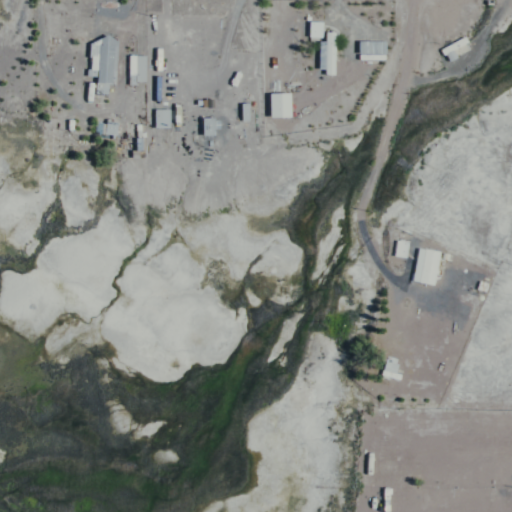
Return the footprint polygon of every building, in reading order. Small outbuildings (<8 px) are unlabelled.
[(310,32),(311,16),(297,16),(298,33),(310,32)] [(325,70),(325,27),(316,25),(315,35),(309,36),(308,63),(314,63),(315,70),(325,70)] [(102,77),(106,35),(95,30),(80,37),(78,49),(81,51),(79,63),(76,65),(77,71),(84,70),(84,76),(102,77)] [(321,41),(321,72),(337,72),(337,32),(327,32),(327,41),(321,41)] [(466,48),(458,33),(433,48),(437,52),(442,52),(446,60),(466,48)] [(100,83),(116,84),(118,38),(93,38),(92,75),(100,75),(100,83)] [(375,55),(349,56),(349,51),(356,51),(357,44),(372,45),(372,50),(376,50),(375,55)] [(134,75),(134,51),(118,50),(116,76),(134,75)] [(148,55),(132,55),(132,84),(148,84),(148,55)] [(277,112),(256,111),(256,87),(277,87),(277,112)] [(293,92),(272,92),(272,118),(293,118),(293,92)] [(236,115),(237,98),(228,98),(230,116),(236,115)] [(156,123),(158,104),(142,104),(143,123),(156,123)] [(158,127),(171,127),(171,110),(158,110),(158,127)] [(201,131),(202,111),(190,111),(190,129),(201,131)] [(130,132),(125,145),(102,143),(103,129),(92,128),(95,116),(114,117),(112,132),(130,132)] [(129,139),(129,124),(118,124),(118,150),(145,150),(145,139),(129,139)] [(409,257),(409,242),(398,242),(398,257),(409,257)] [(410,244),(402,275),(435,282),(439,250),(410,244)] [(401,365),(388,361),(383,378),(396,382),(401,365)]
